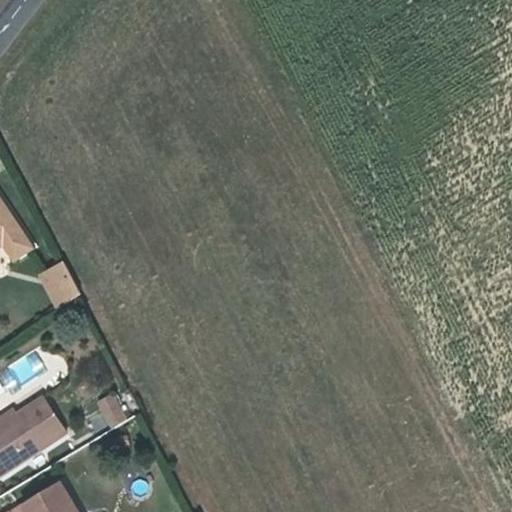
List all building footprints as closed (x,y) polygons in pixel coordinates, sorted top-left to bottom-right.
[(0,244),(22,230),(0,197),(0,244)] [(22,230),(0,244),(0,248),(8,261),(32,245),(22,230)] [(82,292),(66,262),(53,269),(61,286),(53,291),(61,306),(82,292)] [(61,286),(53,269),(44,274),(53,291),(61,286)] [(0,383),(3,390),(44,372),(36,353),(0,368),(0,383)] [(111,391),(97,401),(114,427),(128,418),(111,391)] [(0,479),(4,476),(5,478),(70,436),(47,402),(21,419),(1,432),(0,431),(0,479)] [(0,431),(1,432),(21,419),(16,412),(0,422),(0,431)] [(29,511),(26,511),(78,511),(66,490),(29,511)]
